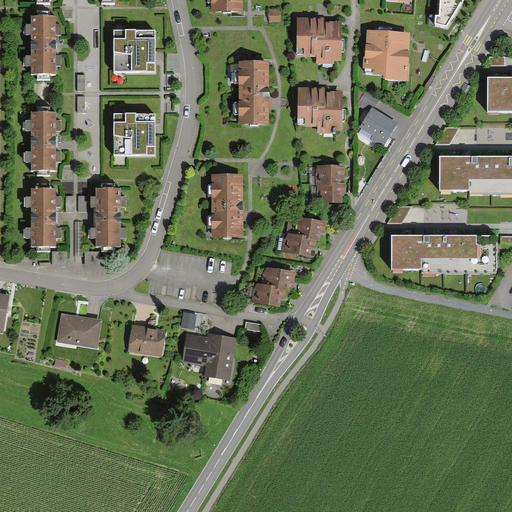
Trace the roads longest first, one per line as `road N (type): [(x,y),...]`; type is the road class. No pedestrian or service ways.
road 1 (secondary): [(187,511),(493,9)]
road 2 (residential): [(105,287),(144,267),(186,152),(192,63),(178,0)]
road 3 (track): [(337,265),(371,284),(511,315)]
road 4 (residential): [(105,287),(278,317)]
